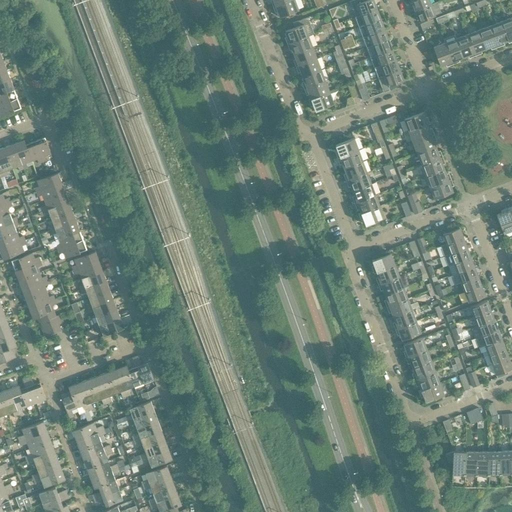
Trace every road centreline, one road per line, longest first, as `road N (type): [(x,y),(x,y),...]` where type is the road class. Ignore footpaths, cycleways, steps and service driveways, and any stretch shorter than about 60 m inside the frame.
road 1 (secondary): [(347,474),(171,0)]
road 2 (residential): [(411,423),(351,264),(355,249)]
road 3 (residential): [(199,511),(147,346)]
road 4 (residential): [(312,134),(297,122),(251,0)]
road 5 (residential): [(84,511),(45,373)]
road 6 (residential): [(355,249),(312,134)]
road 7 (residential): [(511,320),(469,205)]
road 8 (residential): [(355,249),(469,205)]
road 9 (residential): [(312,134),(425,90)]
